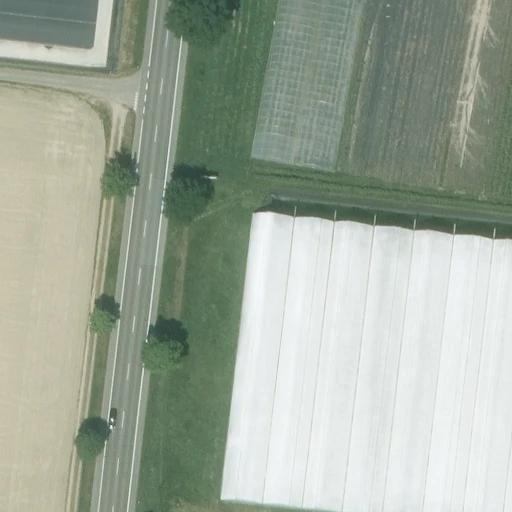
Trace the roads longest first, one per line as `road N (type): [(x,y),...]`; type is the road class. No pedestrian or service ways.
road 1 (secondary): [(171,0),(111,511)]
road 2 (track): [(0,80),(160,96)]
